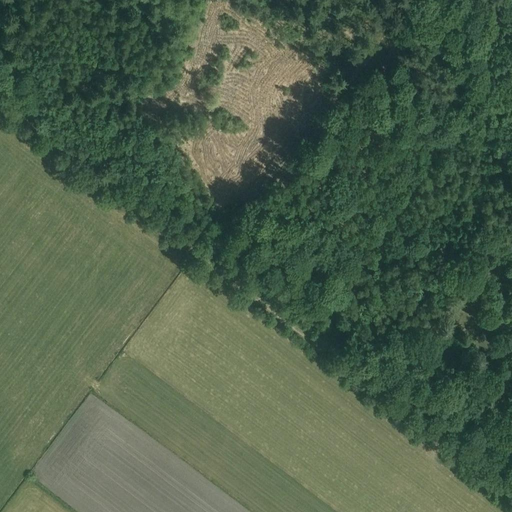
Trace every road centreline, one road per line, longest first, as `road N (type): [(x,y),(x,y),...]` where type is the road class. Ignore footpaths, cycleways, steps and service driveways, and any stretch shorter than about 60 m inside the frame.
road 1 (track): [(0,94),(201,251),(371,52)]
road 2 (track): [(511,491),(201,251)]
road 3 (track): [(371,52),(511,155)]
